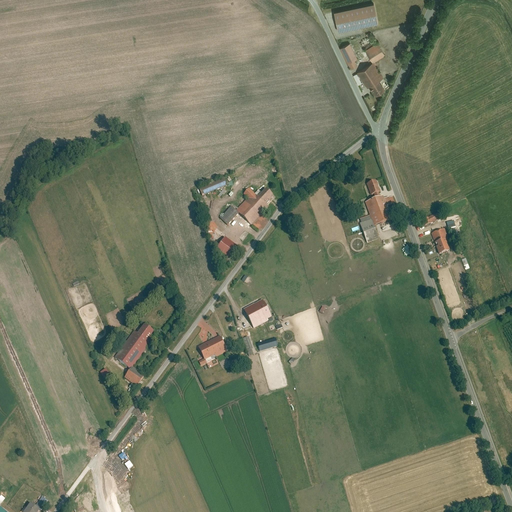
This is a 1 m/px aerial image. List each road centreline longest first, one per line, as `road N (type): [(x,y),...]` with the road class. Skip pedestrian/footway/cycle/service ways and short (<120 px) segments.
road 1 (unclassified): [(380,132),(282,205),(54,511)]
road 2 (tertiary): [(511,508),(380,132)]
road 3 (unclassified): [(380,132),(310,0)]
road 4 (tertiary): [(380,132),(435,0)]
